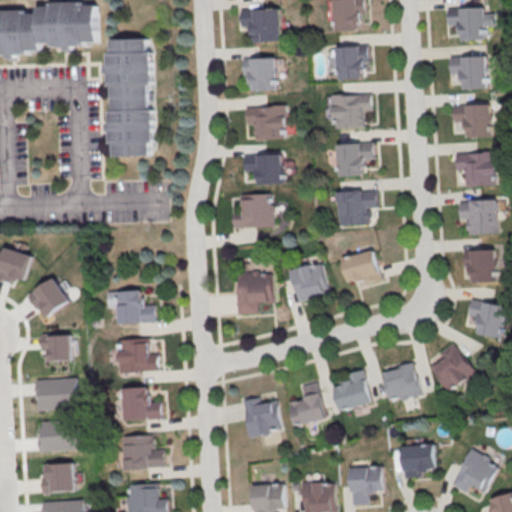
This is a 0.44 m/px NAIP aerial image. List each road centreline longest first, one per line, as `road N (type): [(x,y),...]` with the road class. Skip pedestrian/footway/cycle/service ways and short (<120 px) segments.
road 1 (residential): [(406,0),(424,283),(416,307),(399,320),(199,369)]
road 2 (residential): [(199,0),(206,118),(192,237),(207,511)]
road 3 (residential): [(0,205),(84,203),(77,104),(59,87),(18,87),(3,105),(0,155)]
road 4 (residential): [(0,324),(8,511)]
